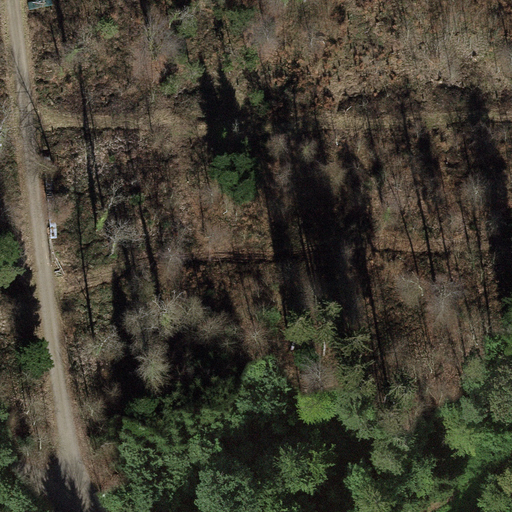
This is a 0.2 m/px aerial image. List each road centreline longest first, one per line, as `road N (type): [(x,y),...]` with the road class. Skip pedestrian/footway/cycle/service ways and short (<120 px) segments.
road 1 (track): [(83,498),(37,243),(26,60),(14,0)]
road 2 (track): [(0,447),(104,511)]
